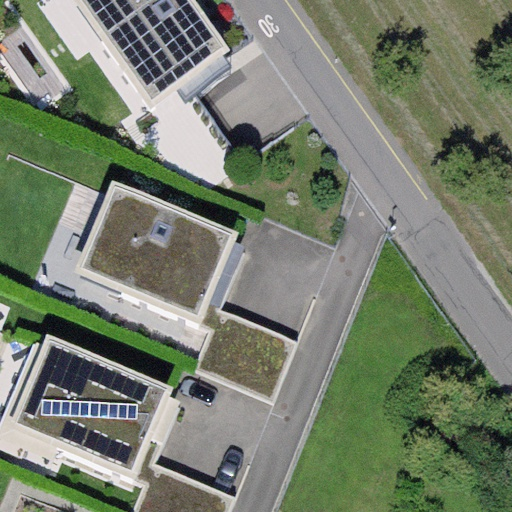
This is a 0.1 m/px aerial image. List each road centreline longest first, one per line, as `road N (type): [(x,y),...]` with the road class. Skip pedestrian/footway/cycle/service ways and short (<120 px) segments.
road 1 (residential): [(387,185),(256,511)]
road 2 (tertiary): [(254,0),(387,185)]
road 3 (tertiary): [(387,185),(511,357)]
